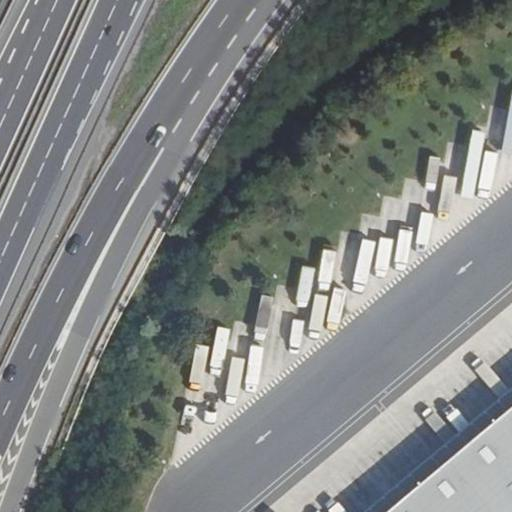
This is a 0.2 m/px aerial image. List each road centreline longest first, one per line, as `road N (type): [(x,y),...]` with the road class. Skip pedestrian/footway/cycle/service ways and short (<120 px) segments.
road 1 (motorway): [(11,511),(148,187),(159,130)]
road 2 (motorway): [(0,421),(74,259),(159,130)]
road 3 (trunk): [(0,264),(122,0)]
road 4 (motorway): [(159,130),(250,0)]
road 5 (trunk): [(56,0),(0,125)]
